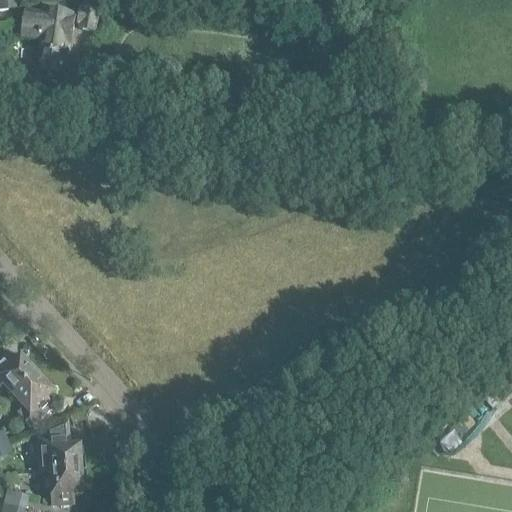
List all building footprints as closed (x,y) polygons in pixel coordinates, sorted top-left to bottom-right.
[(0,0),(0,13),(9,12),(7,0),(0,0)] [(102,9),(82,5),(79,34),(98,36),(102,9)] [(34,77),(65,81),(70,48),(72,48),(76,16),(43,11),(42,13),(25,11),(21,40),(39,43),(34,77)] [(0,392),(5,389),(14,398),(37,377),(21,360),(13,366),(8,361),(0,368),(0,392)] [(478,393),(493,412),(511,396),(511,387),(502,374),(478,393)] [(17,416),(28,428),(51,407),(46,401),(53,395),(37,377),(14,398),(25,410),(17,416)] [(39,475),(50,475),(82,473),(80,449),(69,450),(68,438),(68,424),(47,433),(47,440),(37,440),(39,475)] [(3,433),(0,434),(0,450),(4,449),(9,446),(3,433)] [(0,477),(13,472),(4,449),(0,450),(0,477)] [(50,475),(52,507),(73,506),(73,497),(83,496),(82,473),(50,475)] [(4,505),(26,511),(29,499),(7,493),(4,505)]
